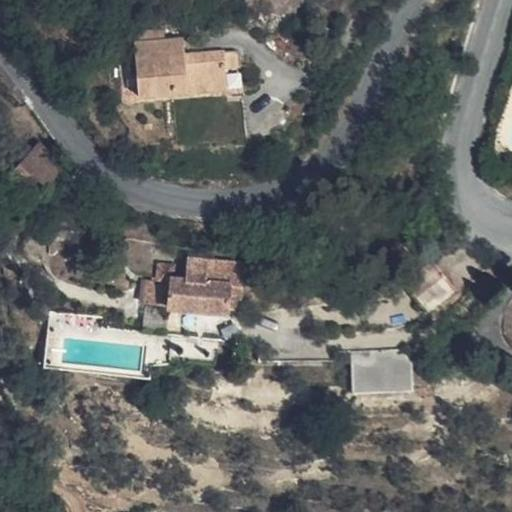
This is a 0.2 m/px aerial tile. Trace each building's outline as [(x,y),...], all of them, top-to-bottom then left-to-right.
[(193,37),(140,40),(143,94),(214,89),(213,76),(237,74),(236,68),(251,67),(250,52),(194,56),(193,37)] [(236,254),(198,253),(196,273),(162,272),(162,260),(150,261),(150,276),(162,276),(162,302),(220,305),(223,278),(235,278),(236,254)] [(457,285),(435,261),(408,285),(430,309),(457,285)] [(162,302),(162,276),(150,276),(139,275),(137,320),(161,321),(162,302)] [(415,387),(414,352),(350,355),(351,389),(415,387)]
